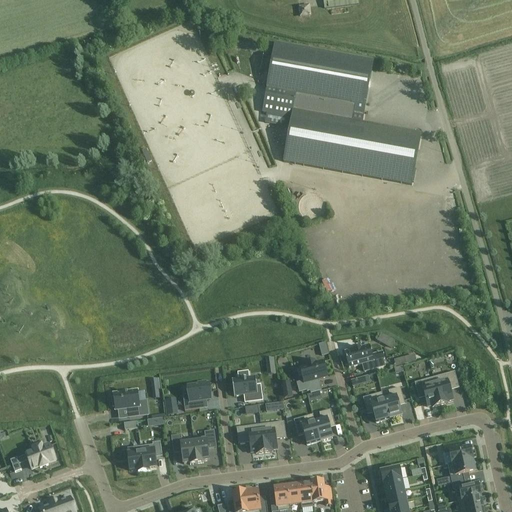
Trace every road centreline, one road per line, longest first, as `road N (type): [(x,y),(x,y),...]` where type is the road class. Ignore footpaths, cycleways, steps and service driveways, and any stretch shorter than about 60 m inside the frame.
road 1 (unclassified): [(511,358),(413,0)]
road 2 (residential): [(506,511),(479,419),(358,448)]
road 3 (residential): [(233,475),(175,487),(116,511)]
